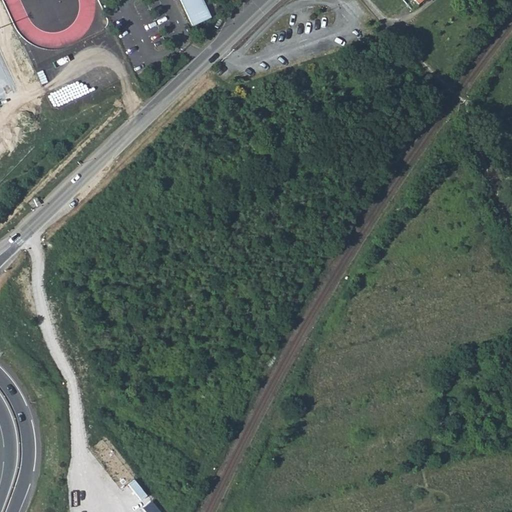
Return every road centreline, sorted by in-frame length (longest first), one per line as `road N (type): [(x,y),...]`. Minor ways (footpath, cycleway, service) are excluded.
road 1 (residential): [(269,0),(7,250)]
road 2 (trunk): [(13,511),(29,441),(23,411),(0,378)]
